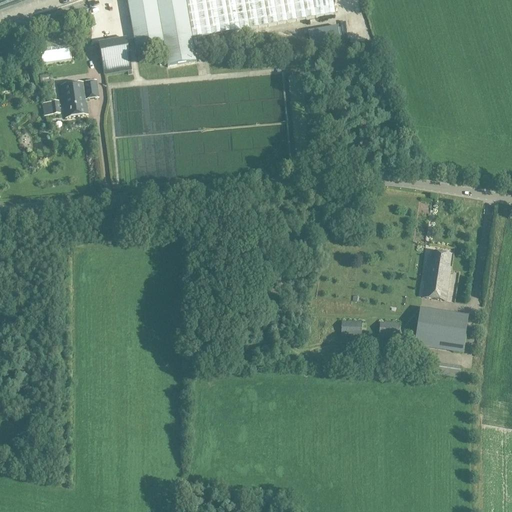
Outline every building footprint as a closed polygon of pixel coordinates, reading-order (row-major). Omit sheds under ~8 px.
[(196,62),(192,38),(315,16),(334,13),(331,0),(126,0),(135,48),(163,43),(167,67),(196,62)] [(68,38),(38,42),(41,66),(70,62),(68,38)] [(126,39),(98,44),(104,75),(132,70),(126,39)] [(96,82),(60,87),(65,119),(88,116),(86,100),(89,100),(98,99),(96,82)] [(50,104),(43,105),(45,118),(52,116),(61,115),(59,103),(50,104)] [(427,266),(422,298),(446,302),(451,269),(449,269),(450,257),(431,254),(429,266),(427,266)] [(420,310),(414,347),(463,355),(469,317),(420,310)] [(341,322),(341,337),(361,338),(361,322),(341,322)] [(380,323),(379,338),(399,339),(400,323),(380,323)] [(395,357),(381,357),(382,368),(395,368),(395,357)]
